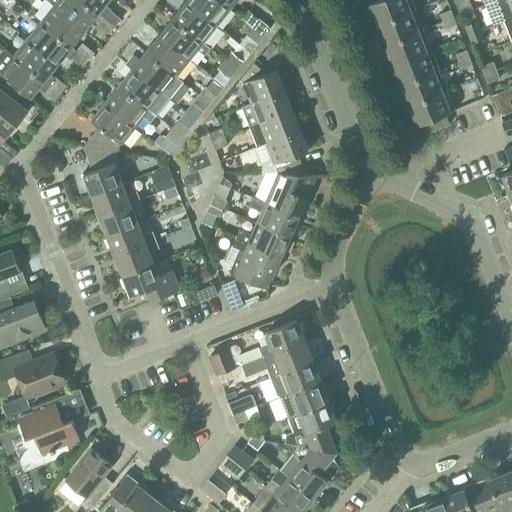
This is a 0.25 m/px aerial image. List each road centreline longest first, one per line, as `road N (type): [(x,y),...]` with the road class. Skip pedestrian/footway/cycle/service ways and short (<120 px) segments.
road 1 (residential): [(98,380),(16,168),(152,0)]
road 2 (residential): [(98,380),(115,422),(190,484),(226,442),(188,344)]
road 3 (residential): [(511,318),(475,222),(370,177)]
road 4 (residential): [(331,285),(407,465)]
road 5 (residential): [(304,0),(370,177)]
road 6 (residential): [(188,344),(331,285)]
